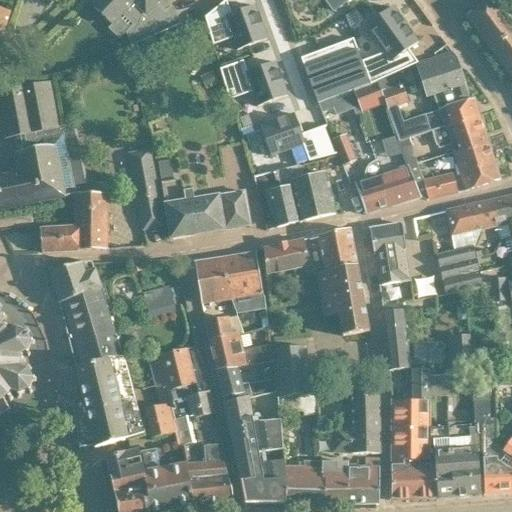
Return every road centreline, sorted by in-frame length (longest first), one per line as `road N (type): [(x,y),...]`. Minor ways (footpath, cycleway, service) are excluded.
road 1 (residential): [(384,511),(383,387),(359,222)]
road 2 (residential): [(240,511),(187,248)]
road 3 (residential): [(187,248),(0,258)]
road 4 (residential): [(359,222),(187,248)]
road 5 (residential): [(65,420),(40,311),(0,280)]
road 6 (residential): [(511,187),(359,222)]
road 7 (residential): [(511,119),(431,0)]
road 8 (residential): [(267,0),(307,115)]
